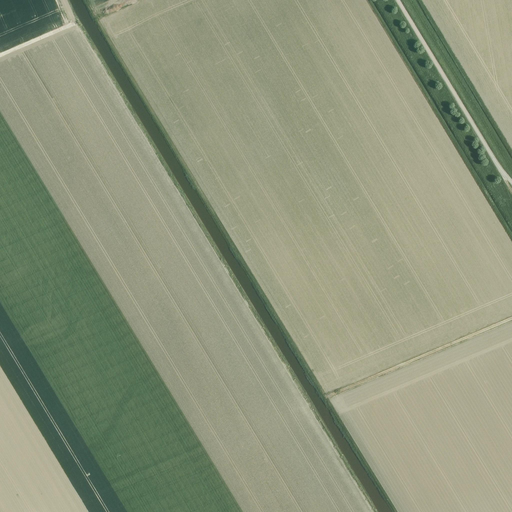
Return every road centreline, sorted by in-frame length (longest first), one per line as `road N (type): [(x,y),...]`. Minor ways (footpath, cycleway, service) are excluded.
road 1 (track): [(511,318),(328,396),(93,0)]
road 2 (unclassified): [(511,183),(397,0)]
